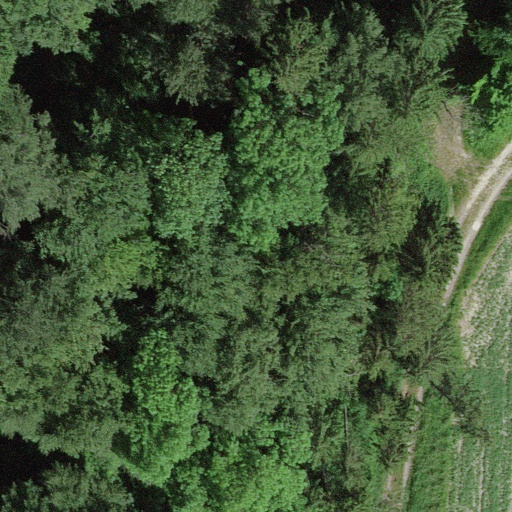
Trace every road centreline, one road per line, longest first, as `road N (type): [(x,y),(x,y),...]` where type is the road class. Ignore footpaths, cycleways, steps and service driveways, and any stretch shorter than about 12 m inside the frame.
road 1 (track): [(511,170),(470,218),(381,511)]
road 2 (track): [(474,0),(439,121),(470,218)]
